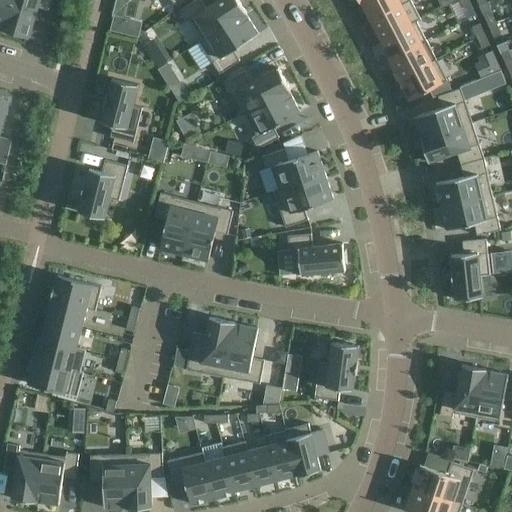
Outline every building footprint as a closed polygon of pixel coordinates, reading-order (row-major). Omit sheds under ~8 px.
[(4,29),(12,0),(0,0),(0,27),(3,28),(4,29)] [(49,10),(51,0),(12,0),(4,29),(8,30),(7,34),(22,39),(23,35),(28,36),(37,6),(49,10)] [(200,0),(195,0),(179,10),(186,21),(190,19),(202,38),(203,39),(245,13),(245,14),(247,13),(237,0),(218,0),(206,8),(200,0)] [(410,0),(363,0),(360,2),(361,2),(370,21),(410,0)] [(380,40),(416,21),(417,22),(421,19),(410,0),(370,21),(380,40)] [(471,6),(468,0),(459,0),(464,9),(471,6)] [(496,23),(491,12),(483,15),(488,26),(496,23)] [(202,38),(199,40),(220,73),(240,61),(234,50),(258,34),(245,14),(245,13),(203,39),(202,38)] [(427,41),(417,22),(416,21),(380,40),(390,58),(390,59),(422,43),(427,41)] [(501,33),(496,23),(488,26),(493,37),(501,33)] [(484,35),(479,24),(472,27),(477,38),(484,35)] [(489,46),(484,35),(477,38),(482,49),(489,46)] [(431,61),(422,43),(390,59),(390,58),(388,59),(398,79),(436,59),(431,61)] [(511,62),(511,58),(508,51),(501,54),(506,65),(511,62)] [(409,100),(447,81),(436,59),(398,79),(409,100)] [(245,71),(224,82),(230,93),(241,116),(245,114),(245,113),(289,91),(290,91),(278,68),(251,82),(245,71)] [(104,108),(101,122),(113,125),(110,137),(133,143),(142,108),(133,106),(138,85),(112,79),(108,93),(107,93),(103,108),(104,108)] [(472,123),(461,89),(438,96),(442,108),(415,117),(422,139),(422,140),(472,123)] [(289,91),(245,113),(245,114),(257,136),(253,138),(258,149),(280,138),(274,126),(300,113),(289,91)] [(484,159),(472,123),(422,140),(422,139),(421,139),(429,162),(457,153),(461,165),(484,159)] [(286,148),(263,156),(267,168),(271,166),(278,189),(279,190),(325,175),(318,151),(289,160),(286,148)] [(492,195),(484,159),(461,165),(464,177),(436,184),(437,188),(434,189),(437,204),(440,203),(441,207),(492,195)] [(82,198),(78,212),(105,219),(110,198),(119,200),(128,166),(105,160),(102,172),(89,169),(86,183),(84,183),(81,197),(82,198)] [(278,189),(274,190),(286,227),(309,220),(305,208),(333,199),(325,175),(279,190),(278,189)] [(160,194),(155,217),(167,220),(159,249),(184,255),(197,203),(160,194)] [(500,230),(492,195),(441,207),(446,230),(474,223),(477,236),(500,230)] [(197,203),(184,255),(208,261),(215,232),(227,235),(233,212),(197,203)] [(251,237),(250,229),(241,231),(243,239),(251,237)] [(312,234),(288,236),(289,248),(294,248),(296,275),(345,271),(345,265),(348,264),(346,249),(343,250),(343,243),(313,246),(312,234)] [(490,275),(486,239),(462,242),(464,254),(451,255),(452,270),(451,270),(453,285),(454,285),(455,300),(483,297),(480,276),(490,275)] [(240,275),(249,271),(245,262),(236,266),(240,275)] [(58,275),(52,298),(87,307),(86,308),(96,311),(102,286),(58,275)] [(52,298),(46,319),(81,328),(86,308),(87,307),(52,298)] [(132,306),(129,318),(137,320),(140,308),(132,306)] [(129,318),(126,330),(134,332),(137,320),(129,318)] [(190,351),(187,369),(224,376),(234,324),(235,324),(235,323),(209,318),(206,335),(194,332),(190,351)] [(41,340),(76,349),(76,348),(81,328),(46,319),(41,340)] [(234,324),(224,376),(260,383),(265,360),(252,358),(258,328),(235,324),(234,324)] [(39,339),(34,361),(79,372),(80,371),(85,350),(76,348),(76,349),(41,340),(39,339)] [(317,363),(313,397),(337,400),(338,388),(353,390),(355,375),(356,376),(358,361),(357,361),(359,346),(331,342),(329,364),(317,363)] [(121,349),(118,360),(126,362),(129,351),(121,349)] [(177,349),(174,367),(187,369),(190,351),(177,349)] [(275,351),(273,363),(286,365),(288,353),(275,351)] [(118,360),(115,372),(123,374),(126,362),(118,360)] [(34,361),(28,384),(77,396),(83,372),(80,371),(79,372),(34,361)] [(476,418),(486,371),(486,370),(462,365),(456,394),(444,392),(440,415),(453,418),(454,413),(476,418)] [(511,405),(503,403),(509,375),(486,371),(476,418),(499,422),(499,427),(511,429),(511,425),(511,405)] [(108,399),(105,411),(113,413),(116,401),(108,399)] [(279,405),(267,405),(268,413),(280,413),(279,405)] [(260,414),(248,414),(248,422),(260,422),(260,414)] [(216,415),(204,416),(205,424),(217,423),(216,415)] [(228,415),(216,415),(217,423),(229,423),(228,415)] [(308,423),(286,429),(297,474),(296,475),(297,476),(321,470),(317,456),(329,453),(323,430),(311,433),(308,423)] [(284,431),(263,436),(265,445),(267,445),(276,480),(296,475),(297,474),(286,429),(284,430),(284,431)] [(244,441),(222,447),(224,456),(226,455),(235,491),(235,490),(255,485),(246,450),(244,441)] [(8,444),(4,467),(16,469),(12,499),(36,503),(36,502),(36,501),(42,459),(18,455),(20,446),(8,444)] [(265,445),(246,450),(255,485),(276,480),(267,445),(265,445)] [(203,452),(166,461),(172,485),(185,481),(191,505),(214,499),(205,461),(203,452)] [(42,459),(36,501),(36,502),(59,505),(63,476),(76,478),(79,454),(67,453),(66,462),(42,459)] [(163,453),(127,455),(128,507),(127,507),(127,508),(152,508),(151,478),(164,477),(163,453)] [(127,455),(90,456),(91,480),(103,479),(104,508),(127,507),(128,507),(127,455)] [(224,456),(205,461),(214,499),(236,493),(235,490),(235,491),(226,455),(224,456)] [(416,469),(411,483),(413,484),(412,487),(453,501),(462,504),(470,482),(474,470),(451,462),(447,474),(420,465),(418,469),(416,469)] [(412,487),(404,510),(410,511),(459,511),(462,504),(453,501),(412,487)]
